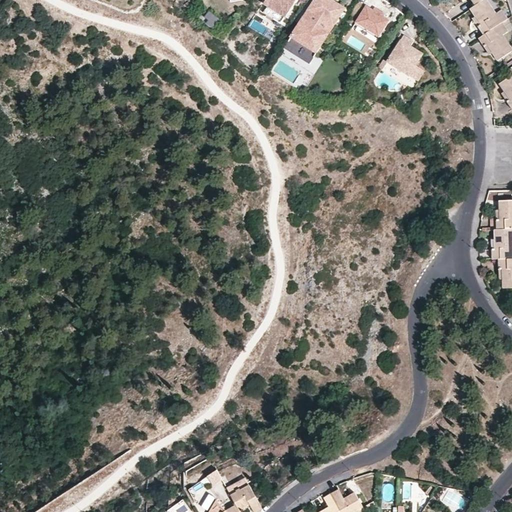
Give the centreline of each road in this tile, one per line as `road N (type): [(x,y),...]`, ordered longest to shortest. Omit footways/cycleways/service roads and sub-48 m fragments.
road 1 (residential): [(466,252),(446,261),(418,306),(420,406),(410,427),(278,511)]
road 2 (residential): [(409,0),(457,51),(477,103),(480,175),(466,252)]
